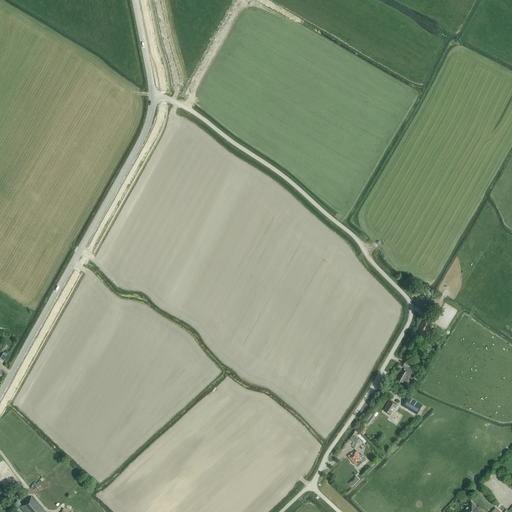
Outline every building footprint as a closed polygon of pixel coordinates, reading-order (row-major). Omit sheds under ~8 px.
[(424,339),(431,325),(424,321),(416,334),(424,339)] [(408,380),(413,371),(411,369),(413,366),(406,362),(403,367),(405,368),(402,372),(403,373),(402,375),(401,375),(398,380),(402,383),(402,382),(409,386),(411,382),(408,380)] [(400,390),(409,394),(411,391),(402,386),(400,390)] [(416,414),(421,406),(412,400),(408,398),(403,406),(416,414)] [(393,412),(397,405),(390,401),(386,407),(387,408),(384,411),(390,415),(392,411),(393,412)] [(375,417),(378,414),(375,412),(373,415),(367,422),(370,425),(376,417),(375,417)] [(366,424),(359,433),(363,436),(369,427),(366,424)] [(361,457),(357,452),(354,454),(353,453),(352,454),(351,453),(348,456),(349,458),(355,466),(356,465),(357,467),(366,460),(363,456),(362,456),(361,457)] [(352,487),(359,480),(356,476),(348,484),(352,487)] [(44,511),(32,497),(28,500),(27,499),(19,507),(23,511),(44,511)] [(472,503),(463,511),(511,511),(511,507),(509,511),(507,510),(504,511),(500,511),(496,508),(492,511),(484,511),(478,507),(477,508),(472,503)]
